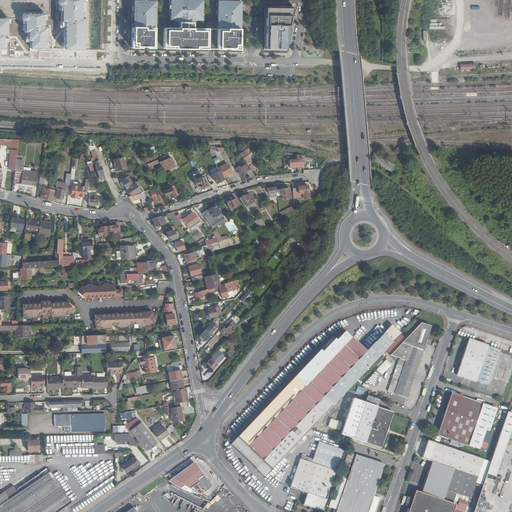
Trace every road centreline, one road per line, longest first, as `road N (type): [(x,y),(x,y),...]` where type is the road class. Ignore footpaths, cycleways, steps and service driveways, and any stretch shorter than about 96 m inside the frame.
road 1 (tertiary): [(202,435),(315,323),(343,307),(400,298),(456,312)]
road 2 (residential): [(456,312),(388,511)]
road 3 (residential): [(138,216),(262,179),(312,176),(319,187)]
road 4 (residential): [(198,391),(175,269),(138,216)]
road 5 (primary): [(346,0),(360,183)]
road 6 (residential): [(138,216),(122,205),(101,216),(0,194)]
road 7 (primary): [(95,511),(202,435)]
road 8 (residential): [(121,57),(251,60)]
road 9 (residential): [(0,62),(121,57)]
